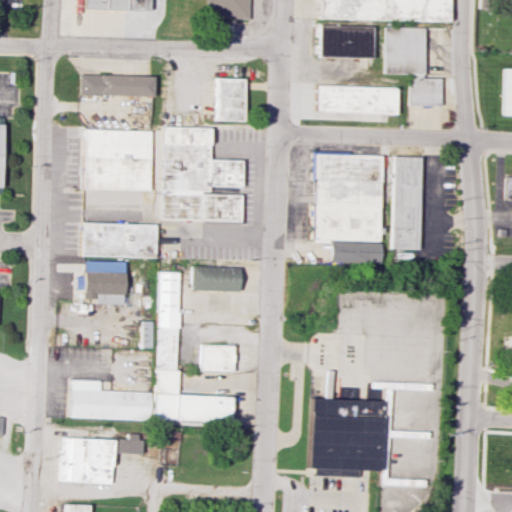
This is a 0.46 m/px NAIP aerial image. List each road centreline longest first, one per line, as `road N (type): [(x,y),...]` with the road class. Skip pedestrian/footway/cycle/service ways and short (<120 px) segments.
road 1 (residential): [(462,511),(471,207),(461,139),(459,0)]
road 2 (residential): [(259,511),(281,0)]
road 3 (residential): [(26,511),(48,0)]
road 4 (residential): [(279,49),(0,43)]
road 5 (residential): [(274,134),(511,140)]
